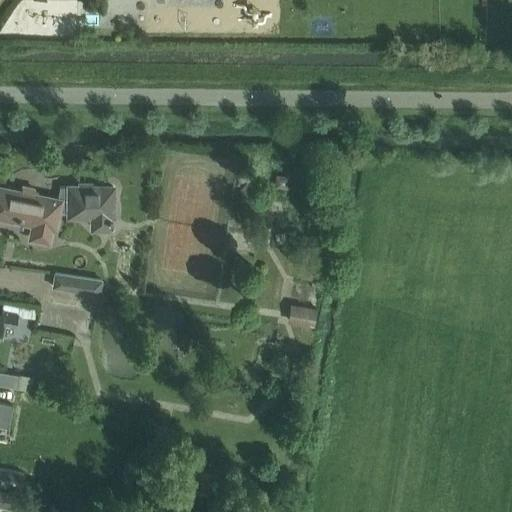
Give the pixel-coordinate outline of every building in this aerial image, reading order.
[(55,229),(58,212),(70,212),(70,216),(93,216),(93,228),(110,228),(110,224),(113,224),(113,220),(110,220),(110,215),(113,212),(113,187),(93,187),(93,184),(78,184),(78,187),(61,187),(58,200),(33,195),(35,189),(23,187),(22,192),(0,188),(0,217),(34,224),(33,230),(34,231),(34,232),(34,233),(35,235),(36,236),(37,237),(38,238),(39,238),(40,239),(41,239),(43,239),(46,238),(47,237),(48,236),(49,235),(49,234),(51,234),(52,228),(55,229)] [(296,231),(291,232),(275,235),(277,245),(298,241),(296,231)] [(102,280),(56,273),(53,287),(100,294),(102,280)] [(317,308),(291,304),(288,323),(314,327),(317,308)] [(2,315),(0,314),(0,326),(1,324),(16,327),(18,314),(3,311),(2,315)] [(0,385),(16,388),(19,376),(0,371),(0,385)] [(19,374),(19,376),(16,388),(31,391),(34,377),(19,374)] [(0,425),(9,427),(13,405),(0,402),(0,425)] [(0,467),(0,486),(21,491),(25,473),(0,467)] [(29,500),(30,497),(0,491),(0,506),(27,511),(33,511),(51,511),(53,504),(29,500)]
